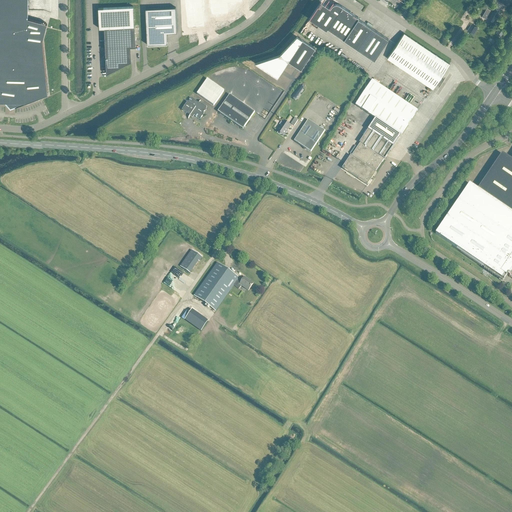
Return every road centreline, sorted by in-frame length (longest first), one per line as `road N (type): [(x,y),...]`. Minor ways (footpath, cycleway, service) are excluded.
road 1 (secondary): [(365,228),(220,167),(0,142)]
road 2 (unclassified): [(268,0),(244,24),(70,110)]
road 3 (secondary): [(511,323),(386,241)]
road 4 (unclassified): [(422,175),(400,155),(454,78),(470,76)]
road 5 (unclassified): [(421,230),(465,160),(511,133)]
